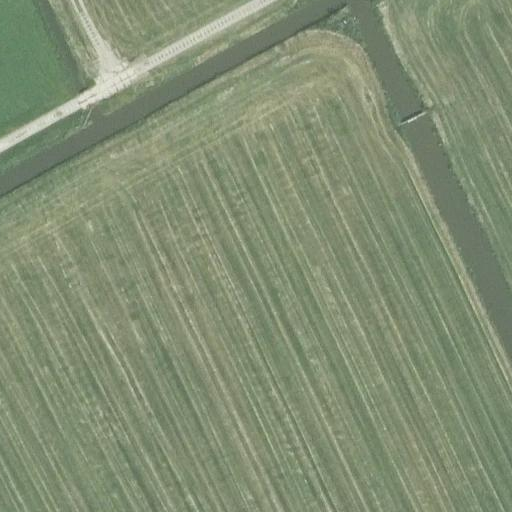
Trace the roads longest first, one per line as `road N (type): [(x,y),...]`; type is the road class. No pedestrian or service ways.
road 1 (track): [(117,80),(265,0)]
road 2 (track): [(0,147),(117,80)]
